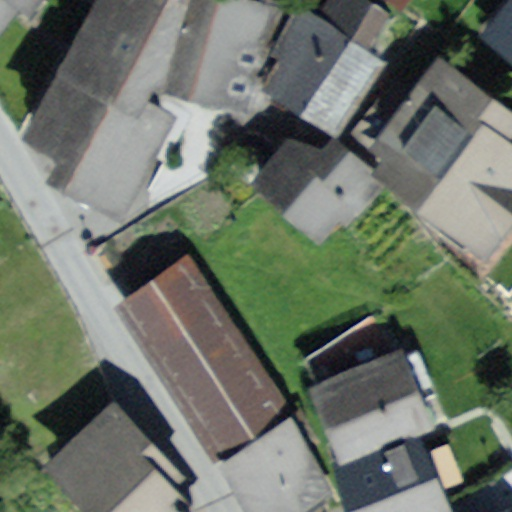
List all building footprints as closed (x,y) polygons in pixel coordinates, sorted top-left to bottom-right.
[(0,0),(0,12),(8,2),(20,11),(28,0),(0,0)] [(111,0),(75,80),(154,113),(164,93),(173,99),(204,0),(111,0)] [(289,20),(206,0),(204,0),(173,99),(252,121),(289,20)] [(394,21),(362,0),(338,0),(321,25),(299,17),(270,99),(334,135),(381,64),(364,55),(394,21)] [(511,2),(485,37),(511,58),(511,2)] [(388,155),(377,171),(485,250),(511,213),(511,152),(501,144),(511,129),(511,112),(438,58),(374,145),(388,155)] [(50,187),(134,220),(179,123),(154,113),(75,80),(61,74),(27,145),(59,164),(50,187)] [(379,183),(331,144),(318,154),(286,144),(251,182),(315,242),(337,219),(344,226),(379,183)] [(189,260),(116,308),(216,460),(289,412),(189,260)] [(401,357),(316,389),(343,458),(428,426),(401,357)] [(82,511),(195,511),(144,458),(153,449),(114,407),(45,472),(82,511)] [(309,511),(332,498),(288,424),(219,465),(247,511),(309,511)] [(447,511),(418,437),(334,470),(350,511),(447,511)]
